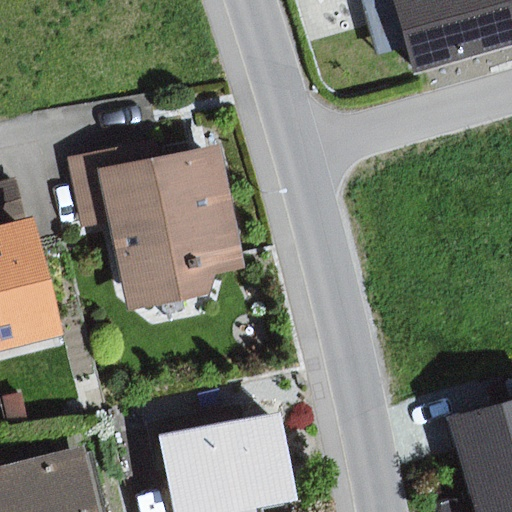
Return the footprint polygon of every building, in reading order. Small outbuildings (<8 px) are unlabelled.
[(511,0),(384,0),(405,70),(511,38),(511,18),(511,17),(511,0)] [(149,143),(65,160),(79,226),(101,222),(119,310),(200,292),(206,273),(237,267),(211,143),(151,156),(149,143)] [(0,354),(66,340),(40,221),(7,228),(0,196),(0,354)] [(511,511),(511,391),(438,415),(468,511),(511,511)] [(235,403),(142,422),(151,471),(155,470),(163,511),(258,511),(256,504),(287,498),(269,409),(238,415),(235,403)] [(90,511),(76,449),(0,465),(0,511),(90,511)]
